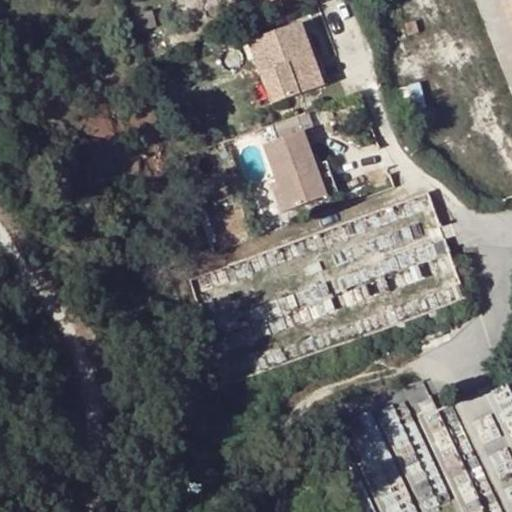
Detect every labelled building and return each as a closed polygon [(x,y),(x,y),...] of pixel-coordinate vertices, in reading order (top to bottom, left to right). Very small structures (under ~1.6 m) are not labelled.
[(511,0),(483,0),(511,70),(511,0)] [(300,33),(251,50),(272,114),(315,99),(304,68),(311,66),(300,33)] [(319,63),(311,66),(304,68),(315,99),(329,94),(319,63)] [(323,207),(313,178),(301,142),(277,150),(299,216),(323,207)] [(299,216),(277,150),(263,155),(275,193),(285,221),(299,216)] [(313,178),(323,207),(335,204),(324,173),(313,178)] [(285,221),(275,193),(268,195),(277,223),(285,221)] [(402,219),(410,228),(425,215),(409,196),(383,218),(392,228),(402,219)]
